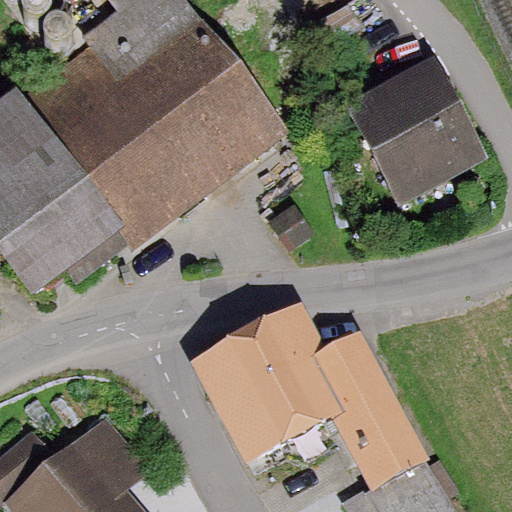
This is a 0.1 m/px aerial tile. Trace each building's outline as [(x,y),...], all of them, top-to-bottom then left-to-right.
[(0,241),(34,286),(271,107),(189,0),(127,0),(134,9),(0,109),(0,241)] [(338,0),(310,14),(324,41),(370,17),(360,0),(338,0)] [(371,106),(406,178),(473,146),(438,73),(371,106)] [(275,311),(190,361),(242,447),(318,401),(363,476),(328,497),(336,511),(427,511),(447,501),(414,445),(404,451),(331,329),(297,350),(275,311)] [(0,446),(0,494),(52,450),(28,422),(0,446)] [(9,510),(11,511),(119,511),(73,457),(9,510)]
